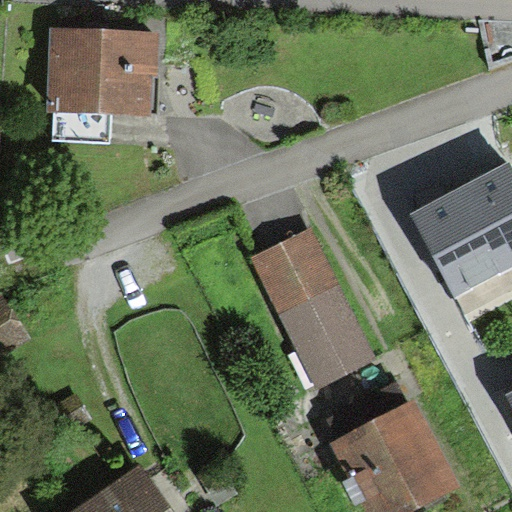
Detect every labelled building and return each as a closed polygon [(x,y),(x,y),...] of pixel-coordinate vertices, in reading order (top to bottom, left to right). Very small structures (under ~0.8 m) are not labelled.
[(155,20),(50,18),(47,130),(152,132),(155,20)] [(412,209),(459,297),(511,269),(511,172),(505,160),(412,209)] [(304,230),(254,253),(319,395),(369,372),(304,230)] [(0,364),(39,340),(10,295),(0,300),(0,364)] [(416,395),(333,438),(372,511),(426,511),(467,491),(416,395)] [(153,511),(131,483),(92,511),(153,511)]
